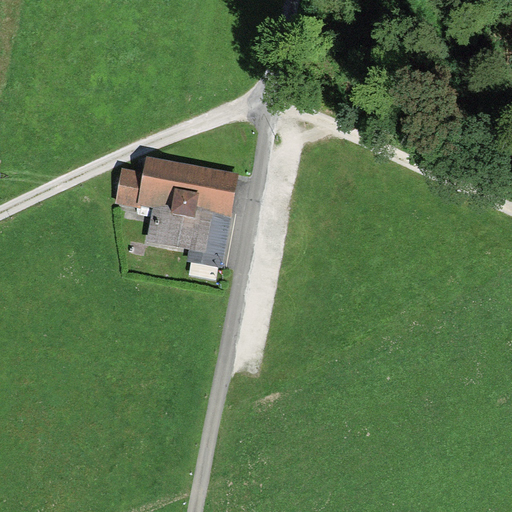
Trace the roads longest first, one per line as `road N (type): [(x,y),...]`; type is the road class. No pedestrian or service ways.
road 1 (track): [(0,212),(143,143),(270,98),(511,207)]
road 2 (residential): [(289,0),(192,511)]
